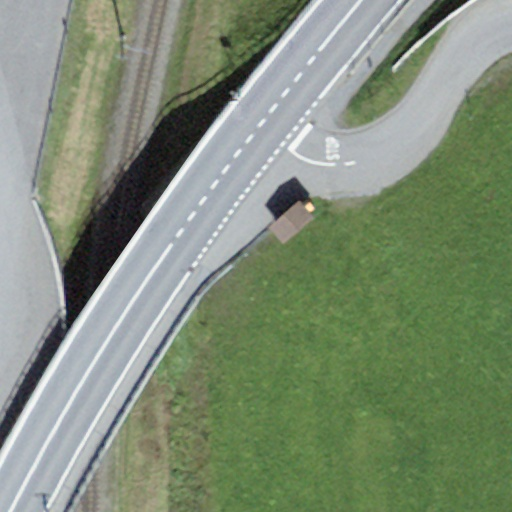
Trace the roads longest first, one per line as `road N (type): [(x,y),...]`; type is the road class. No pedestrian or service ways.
road 1 (primary): [(10,511),(115,329),(254,133)]
road 2 (residential): [(289,152),(327,164),(376,155),(399,141),(458,60),(486,34),(511,24)]
road 3 (track): [(425,0),(289,152)]
road 4 (primary): [(254,133),(361,0)]
